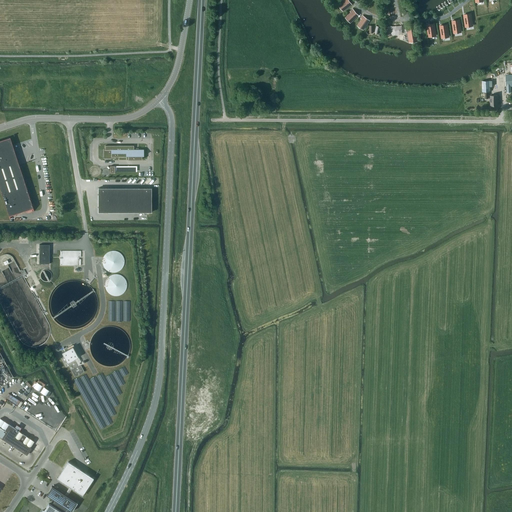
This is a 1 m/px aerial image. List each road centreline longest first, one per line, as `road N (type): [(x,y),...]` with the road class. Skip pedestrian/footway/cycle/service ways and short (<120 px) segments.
road 1 (trunk): [(201,0),(175,511)]
road 2 (tertiary): [(107,511),(138,451),(158,385),(171,126),(158,99)]
road 3 (unclassified): [(511,121),(211,120)]
road 4 (tertiary): [(0,127),(41,117),(129,117),(158,99)]
road 5 (unknown): [(110,138),(96,143),(101,163),(149,159),(148,141),(117,139)]
